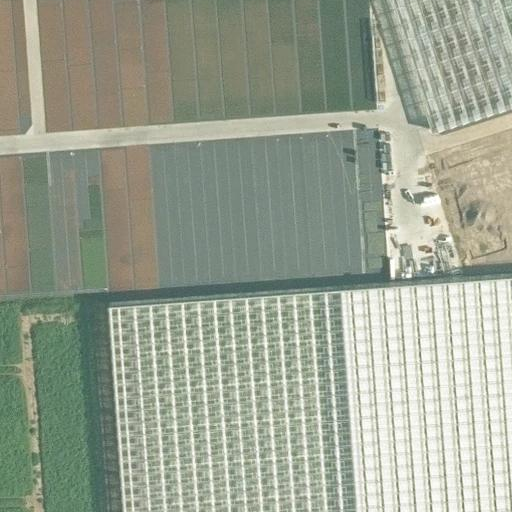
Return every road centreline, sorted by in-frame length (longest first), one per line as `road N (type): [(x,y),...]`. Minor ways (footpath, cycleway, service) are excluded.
road 1 (track): [(0,145),(402,116)]
road 2 (track): [(381,0),(414,253)]
